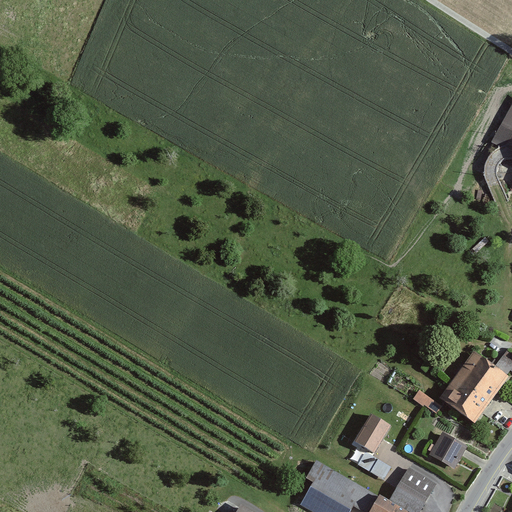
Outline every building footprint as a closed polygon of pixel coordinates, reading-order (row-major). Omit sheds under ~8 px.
[(511,107),(494,141),(511,150),(511,154),(507,164),(511,166),(511,107)] [(475,352),(440,399),(474,424),(508,376),(475,352)] [(435,415),(442,406),(420,390),(413,399),(424,407),(435,415)] [(387,429),(366,416),(350,443),(372,455),(387,429)] [(463,446),(440,434),(428,456),(450,469),(463,446)] [(356,466),(384,482),(392,469),(363,453),(356,466)] [(362,511),(375,491),(316,458),(304,479),(310,482),(297,505),(310,511),(348,511),(352,506),(360,511),(362,511)] [(409,465),(389,499),(407,510),(410,511),(418,511),(437,482),(409,465)] [(389,499),(375,491),(362,511),(406,511),(407,510),(389,499)]
